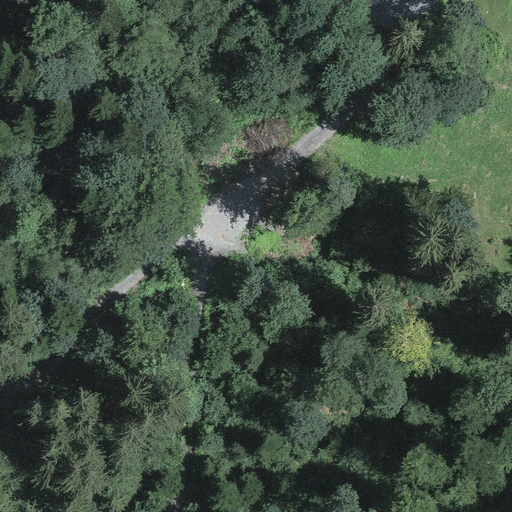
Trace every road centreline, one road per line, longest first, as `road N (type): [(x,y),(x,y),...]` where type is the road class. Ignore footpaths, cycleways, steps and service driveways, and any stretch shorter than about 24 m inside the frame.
road 1 (track): [(386,6),(374,75),(358,102),(125,286),(56,364),(0,393)]
road 2 (track): [(175,511),(194,429),(196,297),(211,218)]
